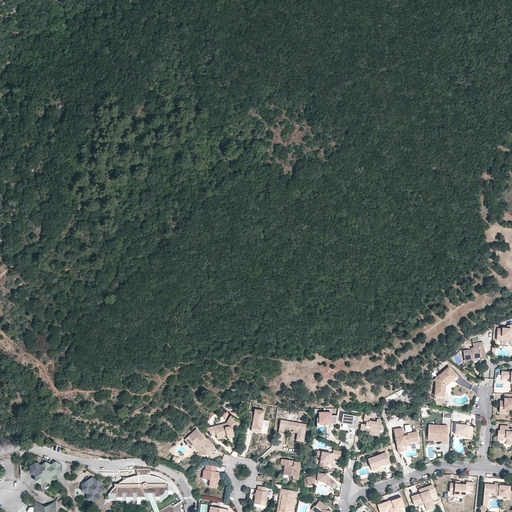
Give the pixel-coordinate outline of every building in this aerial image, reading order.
[(511,323),(508,325),(507,327),(503,327),(503,328),(498,328),(497,338),(502,338),(502,339),(507,340),(507,339),(509,338),(511,341),(511,323)] [(484,356),(483,347),(482,342),(472,344),(473,348),(470,348),(471,349),(463,351),(465,361),(472,360),(472,359),(480,358),(481,364),(485,363),(485,358),(484,358),(483,356),(484,356)] [(457,376),(449,366),(438,376),(440,378),(436,381),(435,395),(440,395),(440,391),(446,391),(446,384),(445,383),(451,377),(453,379),(457,376)] [(511,371),(502,371),(501,378),(508,379),(511,379),(511,371)] [(387,401),(404,394),(403,390),(385,396),(387,401)] [(511,393),(505,394),(504,401),(504,404),(499,404),(499,410),(504,411),(504,409),(511,409),(511,393)] [(267,434),(269,421),(263,420),(265,411),(255,409),(255,412),(249,411),(247,425),(253,425),(252,427),(261,429),(260,433),(267,434)] [(336,424),(337,416),(331,415),(331,412),(320,412),(319,418),(320,424),(326,424),(336,424)] [(357,429),(359,417),(343,414),(342,423),(348,424),(352,425),(352,428),(357,429)] [(227,424),(215,427),(216,431),(229,427),(234,418),(231,416),(227,424)] [(377,419),(377,422),(369,420),(370,418),(366,417),(365,422),(366,423),(366,424),(365,424),(361,424),(360,429),(370,431),(369,434),(379,435),(382,420),(377,419)] [(229,427),(216,431),(215,427),(207,429),(213,436),(217,435),(218,440),(228,437),(234,436),(234,434),(241,422),(234,418),(229,427)] [(320,424),(319,418),(317,418),(317,428),(326,428),(326,424),(320,424)] [(306,424),(281,419),(278,432),(283,433),(284,430),(284,427),(289,428),(293,429),(298,430),(297,432),(296,440),(303,441),(306,424)] [(467,437),(472,437),(473,426),(468,426),(468,424),(464,424),(460,424),(456,423),(455,434),(467,435),(467,437)] [(441,443),(447,444),(448,425),(435,425),(429,424),(428,424),(427,440),(433,440),(433,437),(441,437),(441,441),(441,443)] [(511,445),(511,439),(511,428),(509,428),(509,426),(500,425),(500,430),(498,430),(497,440),(501,440),(502,437),(506,438),(505,444),(511,445)] [(393,429),(397,449),(402,448),(401,445),(401,443),(404,443),(404,444),(409,443),(409,442),(408,439),(418,437),(416,431),(407,433),(407,435),(405,435),(405,437),(403,437),(403,436),(402,427),(393,429)] [(209,443),(196,428),(188,436),(189,437),(186,441),(191,447),(192,446),(195,443),(198,447),(198,451),(201,452),(201,454),(212,455),(212,446),(209,449),(208,444),(209,443)] [(327,462),(329,463),(330,457),(332,458),(340,459),(341,451),(333,450),(333,453),(317,450),(316,456),(321,457),(319,465),(326,466),(327,462)] [(386,452),(368,459),(371,469),(385,464),(386,465),(390,463),(386,452)] [(292,479),(298,480),(301,463),(289,461),(290,460),(277,458),(276,463),(280,464),(282,464),(280,474),(293,476),(292,479)] [(41,466),(37,463),(31,467),(32,471),(37,475),(37,480),(41,483),(46,480),(51,482),(57,479),(56,474),(61,471),(60,465),(56,463),(51,466),(46,463),(41,466)] [(206,465),(205,470),(204,469),(202,478),(210,479),(209,486),(217,487),(219,476),(217,475),(217,474),(219,474),(219,472),(216,471),(217,466),(206,465)] [(174,511),(174,507),(173,507),(172,506),(174,505),(183,500),(184,499),(184,498),(182,493),(169,501),(157,508),(153,499),(152,497),(151,495),(151,493),(154,493),(154,495),(155,497),(160,497),(160,496),(161,496),(162,495),(163,495),(164,494),(164,493),(165,493),(165,492),(165,491),(165,490),(168,490),(169,490),(169,486),(168,486),(168,482),(164,480),(160,478),(154,476),(150,475),(148,475),(148,473),(150,473),(151,471),(151,469),(148,469),(136,469),(136,471),(137,473),(138,473),(138,475),(137,475),(134,476),(129,477),(123,477),(123,480),(117,484),(114,484),(114,487),(113,488),(112,489),(111,490),(111,491),(110,492),(109,493),(116,493),(116,497),(122,497),(122,493),(125,493),(125,497),(133,497),(133,493),(136,493),(136,497),(145,497),(144,495),(143,493),(147,493),(147,495),(148,497),(149,499),(154,509),(149,511),(174,511)] [(327,474),(318,473),(318,475),(315,474),(306,478),(308,483),(310,486),(316,484),(315,481),(317,481),(325,482),(332,488),(336,483),(331,479),(330,480),(328,478),(326,478),(327,475),(327,474)] [(103,484),(93,479),(83,484),(84,490),(88,492),(88,498),(93,501),(98,498),(98,492),(103,490),(103,484)] [(473,490),(473,482),(466,482),(466,484),(460,483),(455,483),(450,483),(449,492),(454,492),(465,493),(466,490),(473,490)] [(510,486),(485,483),(484,493),(488,493),(498,494),(498,496),(509,497),(510,486)] [(433,485),(422,489),(423,492),(421,493),(411,497),(414,505),(424,501),(425,505),(433,502),(430,494),(436,492),(433,485)] [(268,492),(265,492),(266,488),(258,486),(257,490),(256,490),(254,504),(265,506),(268,492)] [(279,489),(278,494),(281,495),(280,498),(282,499),(282,501),(279,502),(278,509),(279,510),(280,511),(281,511),(283,511),(286,511),(287,511),(291,511),(292,511),(296,492),(279,489)] [(396,500),(392,502),(392,500),(377,505),(380,511),(386,509),(387,511),(390,510),(390,511),(394,511),(396,511),(395,511),(402,511),(401,507),(404,506),(401,496),(396,498),(396,499),(396,500)] [(330,511),(331,511),(327,510),(328,507),(318,500),(314,506),(313,506),(310,510),(313,511),(315,511),(316,511),(330,511)] [(54,511),(55,503),(54,503),(45,508),(40,505),(36,507),(32,507),(30,511),(54,511)]
